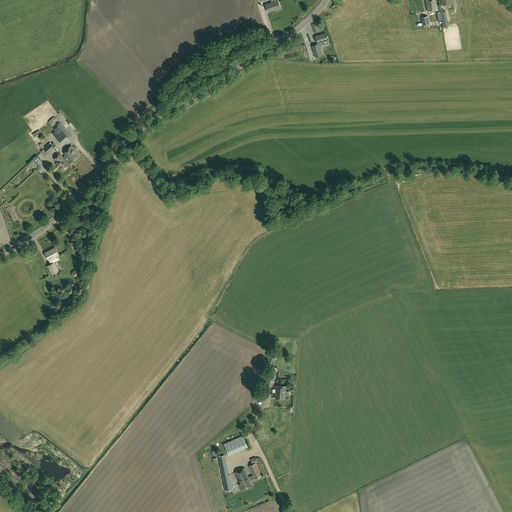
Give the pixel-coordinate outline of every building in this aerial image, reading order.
[(260,0),(261,2),(266,0),(270,0),(272,2),(265,5),(268,12),(280,8),(278,1),(274,2),(273,0),(260,0)] [(438,10),(436,0),(425,0),(428,12),(438,10)] [(439,10),(439,12),(441,20),(442,27),(448,26),(446,11),(443,12),(443,9),(439,10)] [(428,16),(421,17),(423,26),(430,24),(428,16)] [(324,42),(328,40),(326,33),(319,36),(319,35),(315,36),(317,44),(320,43),(321,46),(325,45),(324,42)] [(56,126),(61,121),(56,116),(51,121),(56,126)] [(71,135),(62,126),(60,123),(57,126),(59,128),(53,135),(62,145),(71,135)] [(50,144),(42,151),(46,155),(54,148),(50,144)] [(79,155),(76,152),(71,146),(63,153),(65,155),(72,162),(79,155)] [(63,171),(72,162),(65,155),(63,158),(59,154),(54,159),(57,162),(56,164),(63,171)] [(38,167),(43,161),(39,158),(33,164),(38,167)] [(56,256),(59,255),(55,248),(45,253),(51,264),(47,266),(52,275),(59,271),(54,263),(58,260),(56,256)] [(274,382),(276,373),(268,371),(266,380),(274,382)] [(285,393),(286,386),(275,386),(275,393),(276,393),(275,399),(284,399),(285,393)] [(260,388),(256,400),(263,402),(267,391),(260,388)] [(243,436),(224,444),(229,455),(247,447),(243,436)] [(224,457),(222,457),(215,458),(216,462),(219,461),(220,466),(225,490),(231,489),(224,457)] [(254,479),(255,479),(261,477),(255,463),(249,466),(253,475),(249,477),(245,468),(235,472),(240,484),(238,485),(241,490),(252,485),(250,481),(254,479)]
